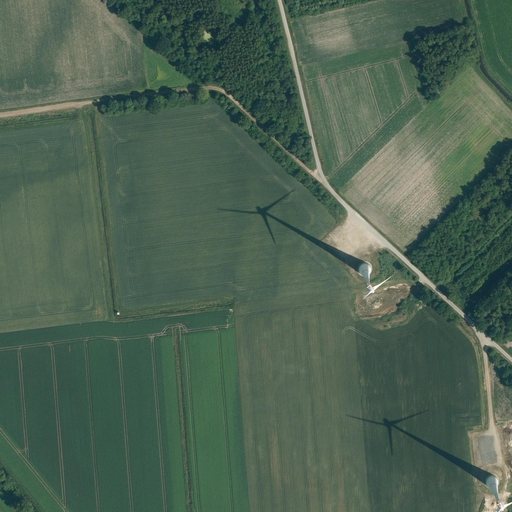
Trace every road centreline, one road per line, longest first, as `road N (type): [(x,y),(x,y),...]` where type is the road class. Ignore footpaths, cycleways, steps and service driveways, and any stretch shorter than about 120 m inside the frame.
road 1 (track): [(511,364),(322,181),(278,0)]
road 2 (track): [(322,181),(216,88),(0,115)]
road 3 (track): [(482,336),(494,482)]
